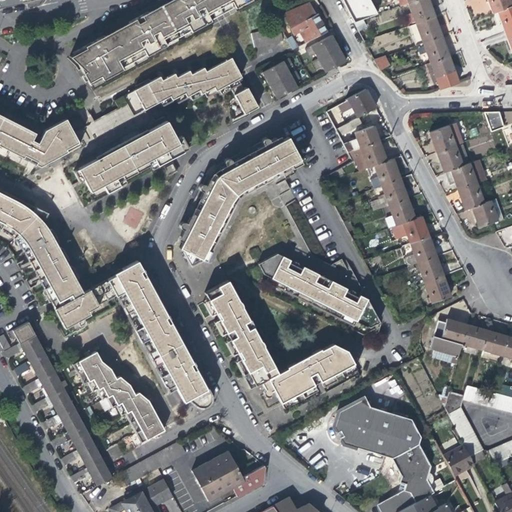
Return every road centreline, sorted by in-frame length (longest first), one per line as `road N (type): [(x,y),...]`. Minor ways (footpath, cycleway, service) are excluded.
road 1 (residential): [(290,474),(239,427),(150,248),(204,150),(298,100)]
road 2 (residential): [(356,361),(395,342),(307,174),(330,162),(298,100)]
road 3 (residential): [(382,102),(453,236),(511,293)]
road 4 (unknown): [(90,511),(181,463),(202,511)]
road 5 (residential): [(76,511),(0,380)]
